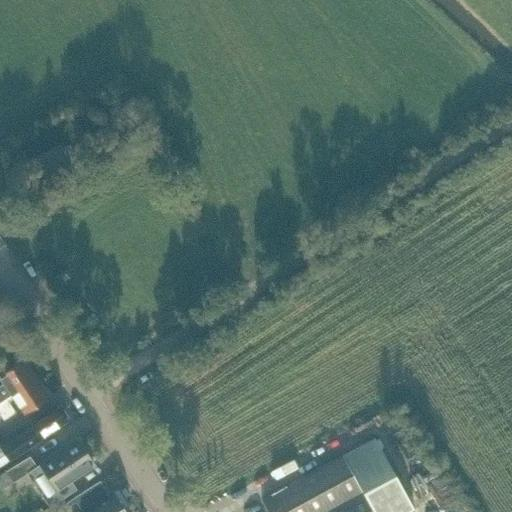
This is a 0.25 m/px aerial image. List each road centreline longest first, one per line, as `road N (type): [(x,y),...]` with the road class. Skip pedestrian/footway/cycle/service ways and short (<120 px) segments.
road 1 (unclassified): [(88,395),(511,123)]
road 2 (secondary): [(88,395),(0,260)]
road 3 (secondary): [(163,511),(88,395)]
